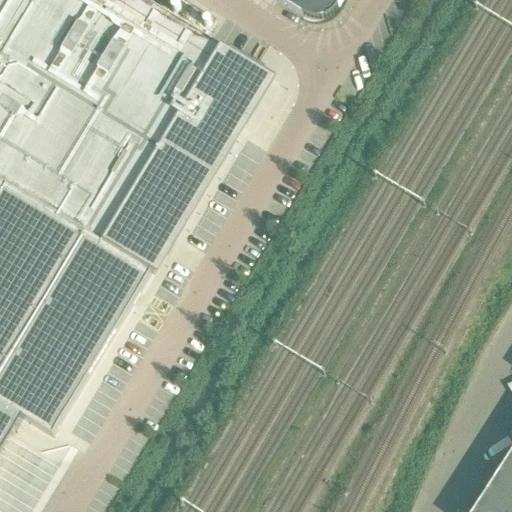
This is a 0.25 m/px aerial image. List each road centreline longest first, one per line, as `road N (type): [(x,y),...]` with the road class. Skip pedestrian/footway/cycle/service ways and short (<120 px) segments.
road 1 (unclassified): [(67,511),(335,65)]
road 2 (unknown): [(423,511),(511,347)]
road 3 (unclassified): [(335,65),(227,0)]
